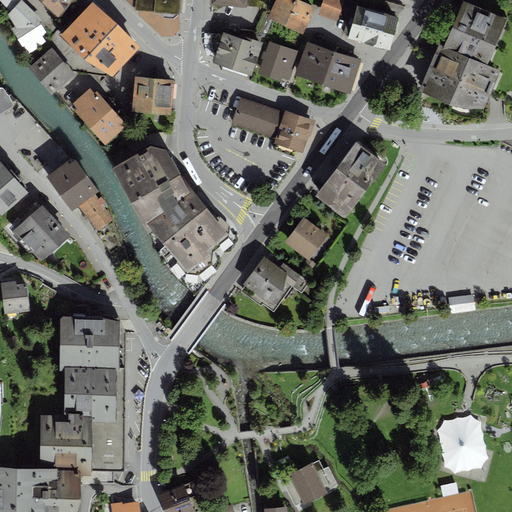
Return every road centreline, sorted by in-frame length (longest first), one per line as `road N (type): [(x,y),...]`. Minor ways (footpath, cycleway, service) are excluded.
road 1 (residential): [(128,303),(84,233),(0,138)]
road 2 (residential): [(189,65),(191,158),(206,180),(265,225)]
road 3 (tertiary): [(167,362),(265,225)]
road 4 (residential): [(352,109),(393,130),(511,132)]
road 5 (residential): [(342,121),(189,65)]
road 6 (tertiary): [(154,511),(151,412),(167,362)]
road 7 (tertiary): [(352,109),(433,0)]
road 8 (residential): [(128,303),(0,258)]
road 9 (tertiary): [(265,225),(342,121)]
